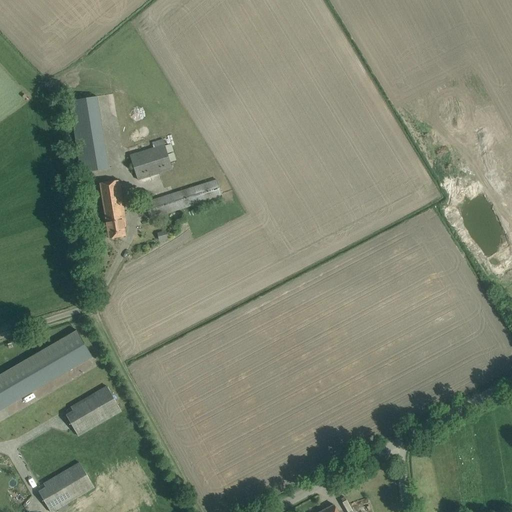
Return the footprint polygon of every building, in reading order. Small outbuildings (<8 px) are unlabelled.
[(70,118),(75,150),(97,147),(89,111),(70,114),(71,118),(70,118)] [(153,148),(130,155),(137,180),(172,170),(163,139),(151,142),(153,148)] [(112,149),(71,155),(74,176),(116,170),(112,149)] [(150,219),(159,216),(222,196),(217,180),(152,201),(151,196),(144,198),(145,203),(150,219)] [(100,184),(107,229),(109,239),(126,236),(124,223),(126,223),(119,181),(100,184)] [(511,265),(511,245),(483,194),(458,210),(495,275),(511,265)] [(28,401),(99,369),(84,335),(0,371),(0,411),(28,399),(28,401)] [(322,407),(342,396),(341,395),(341,396),(339,394),(341,393),(358,383),(358,382),(347,389),(340,378),(331,383),(324,371),(323,371),(324,373),(312,380),(318,389),(317,389),(318,391),(315,393),(323,406),(322,407)] [(66,414),(78,437),(122,412),(107,386),(70,407),(73,411),(66,414)] [(79,462),(43,483),(45,487),(38,492),(50,511),(53,511),(95,488),(79,462)]
